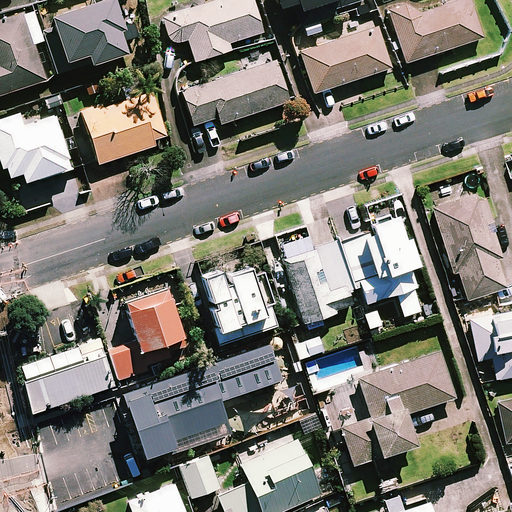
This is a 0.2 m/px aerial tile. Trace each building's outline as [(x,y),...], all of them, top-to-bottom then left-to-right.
[(124,5),(113,8),(110,0),(107,0),(50,17),(54,28),(42,32),(55,74),(80,66),(78,59),(87,56),(90,65),(126,54),(120,33),(131,30),(124,5)] [(261,32),(251,0),(216,0),(161,17),(169,44),(186,39),(193,62),(229,51),(227,43),(261,32)] [(360,0),(273,0),(277,10),(292,5),(300,27),(334,15),(332,10),(360,0)] [(387,11),(396,39),(390,42),(393,52),(400,49),(404,63),(480,38),(467,0),(460,0),(416,15),(412,3),(387,11)] [(0,95),(45,80),(29,33),(39,30),(33,13),(23,16),(22,13),(0,20),(0,95)] [(389,68),(375,28),(299,53),(312,94),(389,68)] [(287,101),(274,61),(181,92),(192,125),(217,117),(219,124),(287,101)] [(153,139),(163,136),(150,92),(81,113),(97,163),(155,145),(153,139)] [(0,131),(0,168),(0,170),(4,169),(7,177),(20,173),(23,182),(68,168),(52,116),(0,131)] [(502,287),(472,193),(429,206),(451,273),(456,271),(465,299),(502,287)] [(415,286),(392,214),(366,223),(368,231),(338,241),(337,238),(318,244),(311,225),(274,237),(301,322),(351,306),(345,290),(358,285),(364,302),(415,286)] [(276,325),(257,262),(219,274),(217,269),(198,275),(217,342),(276,325)] [(144,369),(142,364),(167,356),(165,349),(181,344),(163,285),(121,298),(133,339),(107,348),(117,378),(144,369)] [(511,297),(499,300),(502,314),(488,317),(486,317),(485,313),(466,316),(475,360),(492,357),(496,378),(511,374),(511,297)] [(118,391),(139,459),(171,449),(168,437),(227,419),(222,402),(281,384),(269,345),(118,391)] [(450,394),(437,352),(354,377),(365,415),(334,424),(356,496),(417,477),(397,410),(450,394)] [(29,412),(113,384),(103,353),(19,380),(29,412)] [(511,397),(495,401),(504,443),(511,440),(511,397)] [(294,440),(239,464),(246,481),(215,494),(222,511),(274,511),(317,493),(294,440)] [(216,486),(205,455),(177,465),(189,496),(216,486)] [(182,511),(171,483),(126,501),(130,511),(182,511)] [(430,511),(427,503),(398,511),(430,511)]
